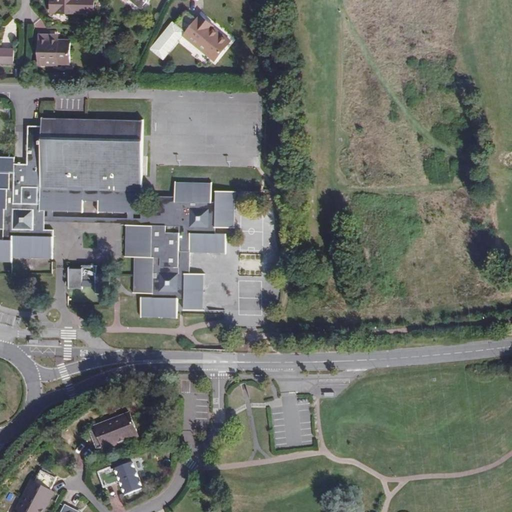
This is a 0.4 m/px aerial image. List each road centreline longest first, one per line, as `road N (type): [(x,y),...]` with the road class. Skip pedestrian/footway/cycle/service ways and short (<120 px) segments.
road 1 (tertiary): [(511,348),(476,356),(218,361)]
road 2 (residential): [(218,361),(220,437),(156,503),(136,511)]
road 3 (tertiary): [(33,408),(149,362)]
